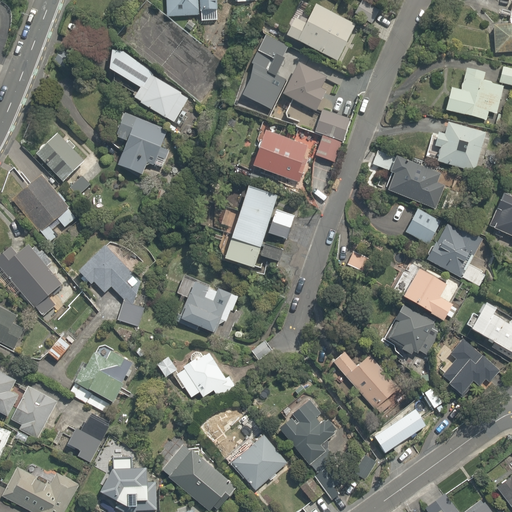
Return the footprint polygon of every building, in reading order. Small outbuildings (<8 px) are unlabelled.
[(162,0),(163,17),(199,16),(199,21),(216,21),(215,0),(162,0)] [(290,17),(281,35),(333,61),(351,25),(309,4),(302,18),(296,15),(294,19),(290,17)] [(506,24),(485,22),(493,54),(511,52),(511,17),(507,17),(506,24)] [(285,49),(261,33),(244,63),(249,66),(247,70),(249,71),(238,92),(268,108),(276,93),(312,111),(323,90),(318,87),(323,77),(293,61),(283,77),(275,72),(284,58),(280,56),(285,49)] [(127,55),(126,56),(120,51),(106,50),(103,69),(135,88),(129,97),(171,124),(187,98),(160,79),(159,80),(146,71),(149,67),(143,63),(142,65),(127,55)] [(511,66),(499,64),(496,81),(511,85),(511,66)] [(481,72),(463,68),(458,90),(445,87),(440,116),(445,118),(446,112),(484,121),(486,113),(495,115),(502,85),(480,80),(481,72)] [(145,162),(150,164),(160,168),(167,150),(157,146),(163,130),(141,121),(138,128),(129,125),(128,126),(119,122),(113,137),(122,141),(113,165),(139,175),(145,162)] [(442,122),(439,134),(432,133),(430,145),(437,146),(434,162),(460,168),(460,169),(473,172),(482,132),(442,122)] [(304,164),(299,163),(305,148),(259,131),(246,165),(292,183),(297,184),(304,164)] [(62,141),(52,132),(32,155),(61,181),(81,159),(70,150),(74,146),(65,138),(62,141)] [(340,144),(319,136),(312,155),(333,163),(340,144)] [(369,165),(386,171),(381,188),(433,210),(443,186),(434,182),(438,174),(391,155),(375,150),(369,165)] [(74,216),(65,207),(62,203),(64,201),(55,191),(52,193),(37,176),(13,199),(41,229),(53,218),(62,228),(74,216)] [(87,186),(79,176),(68,185),(76,195),(87,186)] [(273,196),(242,185),(218,258),(249,269),(273,196)] [(511,188),(506,186),(502,193),(499,192),(492,208),(497,211),(489,229),(510,239),(509,241),(511,242),(511,188)] [(438,219),(413,207),(401,233),(427,245),(438,219)] [(293,216),(271,209),(262,233),(284,241),(293,216)] [(478,266),(476,269),(466,263),(481,239),(446,217),(422,257),(459,279),(460,276),(476,286),(484,274),(481,272),(483,269),(478,266)] [(56,235),(47,225),(39,233),(48,242),(56,235)] [(280,249),(262,243),(258,256),(276,262),(280,249)] [(142,307),(132,304),(138,281),(100,244),(73,271),(87,284),(90,281),(102,294),(109,288),(123,301),(118,321),(137,326),(142,307)] [(27,251),(23,246),(12,255),(5,248),(0,252),(0,269),(40,318),(53,307),(44,296),(58,284),(29,249),(27,251)] [(367,256),(347,249),(342,264),(362,271),(367,256)] [(455,308),(448,304),(455,292),(460,285),(448,278),(444,285),(412,266),(395,296),(439,321),(443,314),(450,318),(455,308)] [(179,320),(208,331),(212,320),(214,321),(212,327),(216,328),(219,321),(223,322),(227,311),(229,311),(234,298),(189,282),(180,305),(177,303),(171,320),(178,323),(179,320)] [(486,306),(477,300),(462,329),(489,343),(487,347),(511,361),(511,358),(511,313),(489,301),(486,306)] [(439,327),(431,323),(433,321),(421,314),(419,317),(397,304),(389,317),(393,319),(382,337),(397,346),(396,348),(408,355),(410,352),(413,354),(415,351),(425,357),(436,338),(433,337),(439,327)] [(0,309),(0,343),(12,349),(22,330),(12,324),(15,317),(0,309)] [(67,346),(57,337),(45,352),(55,360),(67,346)] [(498,372),(460,339),(448,353),(454,359),(443,371),(448,375),(441,382),(457,396),(469,381),(476,387),(482,380),(487,385),(498,372)] [(107,404),(123,375),(126,377),(129,371),(126,369),(130,363),(111,352),(105,361),(87,351),(70,383),(107,404)] [(373,410),(380,403),(379,402),(390,391),(387,387),(392,382),(365,354),(353,365),(339,351),(327,362),(373,410)] [(180,365),(182,369),(174,374),(190,398),(198,394),(201,398),(212,390),(217,398),(231,389),(236,386),(229,376),(224,379),(206,352),(194,361),(192,357),(180,365)] [(166,355),(154,364),(164,378),(176,369),(166,355)] [(0,413),(6,417),(17,396),(8,390),(12,382),(0,375),(0,413)] [(26,388),(9,418),(20,424),(17,429),(35,440),(53,403),(26,388)] [(331,431),(334,428),(323,415),(321,413),(305,395),(287,412),(295,420),(290,425),(282,416),(272,427),(307,466),(328,448),(326,445),(336,436),(331,431)] [(68,428),(61,442),(76,449),(73,456),(89,463),(107,426),(83,415),(76,431),(68,428)] [(257,434),(225,466),(252,493),(285,461),(257,434)] [(183,452),(174,444),(155,466),(206,511),(211,506),(214,509),(231,489),(185,449),(183,452)] [(321,488),(329,479),(314,466),(294,488),(312,504),(323,491),(321,488)] [(76,489),(77,490),(80,485),(50,471),(45,481),(14,467),(0,496),(0,497),(30,511),(66,511),(74,498),(72,497),(76,489)] [(108,469),(93,490),(120,507),(134,507),(133,511),(153,511),(154,480),(142,480),(143,470),(108,469)] [(511,511),(511,472),(492,488),(511,511)] [(455,511),(457,511),(444,494),(421,511),(455,511)] [(503,511),(490,511),(480,498),(460,511),(506,511),(505,510),(503,511)]
